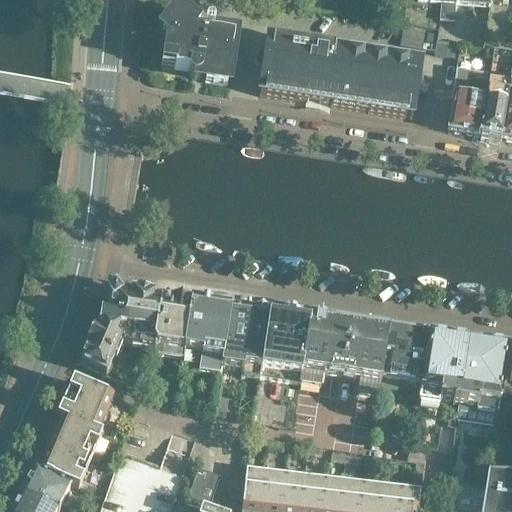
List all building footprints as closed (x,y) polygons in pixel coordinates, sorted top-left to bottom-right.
[(454,0),(418,0),(418,6),(422,7),(423,5),(441,6),(439,22),(452,23),(454,6),(454,0)] [(454,0),(454,6),(489,9),(490,0),(454,0)] [(197,30),(176,12),(161,31),(174,42),(170,46),(164,45),(160,69),(187,73),(189,78),(191,80),(194,81),(198,80),(204,81),(205,84),(226,87),(231,57),(235,58),(239,36),(197,30)] [(426,30),(404,27),(399,48),(422,51),(426,30)] [(436,34),(426,32),(424,43),(434,45),(436,34)] [(265,44),(258,96),(411,120),(419,68),(265,44)] [(435,45),(433,56),(456,60),(458,49),(435,45)] [(487,94),(486,102),(480,139),(500,142),(508,97),(511,69),(511,56),(494,53),(487,94)] [(466,58),(460,56),(458,69),(464,70),(466,58)] [(453,99),(447,133),(480,139),(486,102),(487,94),(471,92),(473,77),(457,74),(453,99)] [(511,98),(508,97),(500,142),(511,143),(511,98)] [(100,325),(98,325),(98,329),(124,332),(132,333),(131,349),(154,352),(154,349),(152,344),(160,301),(116,294),(115,293),(109,298),(109,299),(109,301),(108,301),(107,313),(105,314),(100,325)] [(160,301),(152,344),(154,349),(153,359),(182,364),(183,355),(181,354),(182,353),(190,305),(160,301)] [(190,305),(182,353),(181,354),(183,355),(200,357),(200,359),(201,359),(198,375),(220,378),(221,370),(220,370),(221,363),(223,363),(231,311),(230,311),(230,312),(210,309),(210,308),(209,308),(209,307),(200,306),(200,307),(198,307),(190,306),(190,305)] [(220,370),(221,370),(242,373),(241,381),(259,383),(259,380),(261,372),(260,372),(269,317),(231,311),(223,363),(221,363),(220,370)] [(294,321),(269,317),(260,372),(261,372),(259,380),(298,386),(300,378),(301,378),(301,375),(309,323),(294,321)] [(301,375),(301,378),(299,387),(301,387),(320,390),(322,378),(359,384),(357,396),(378,399),(381,382),(384,359),(388,336),(367,332),(309,323),(301,375)] [(87,349),(79,366),(105,379),(106,376),(120,345),(131,349),(132,333),(124,332),(98,329),(98,325),(97,325),(96,327),(97,327),(95,331),(94,331),(86,349),(87,349)] [(388,336),(384,359),(381,382),(388,383),(388,385),(413,388),(413,387),(420,388),(427,342),(388,336)] [(427,342),(420,388),(418,404),(439,407),(440,404),(459,407),(468,347),(449,344),(428,341),(428,342),(427,342)] [(468,347),(459,407),(476,410),(476,413),(496,418),(508,355),(507,355),(506,355),(506,354),(468,347)] [(511,355),(508,355),(496,418),(511,419),(511,355)] [(72,383),(57,420),(61,422),(101,440),(102,437),(98,436),(112,403),(111,403),(112,401),(72,383)] [(216,399),(212,420),(213,420),(225,422),(228,401),(216,399)] [(61,422),(38,473),(71,489),(78,492),(101,440),(61,422)] [(112,431),(108,440),(117,444),(121,435),(112,431)] [(119,458),(100,511),(170,511),(182,479),(194,442),(172,435),(160,472),(119,458)] [(255,441),(254,449),(268,451),(269,443),(255,441)] [(269,443),(268,451),(282,453),(283,445),(269,443)] [(367,457),(379,459),(381,446),(369,444),(367,457)] [(294,447),(293,455),(307,457),(308,450),(294,447)] [(308,450),(307,457),(321,459),(322,452),(308,450)] [(331,456),(330,464),(344,466),(345,459),(331,456)] [(345,459),(344,466),(358,468),(359,461),(345,459)] [(370,462),(368,469),(382,472),(384,465),(370,462)] [(384,465),(382,472),(396,474),(398,467),(384,465)] [(416,466),(414,480),(421,481),(423,467),(416,466)] [(34,472),(21,497),(51,511),(59,511),(71,489),(38,473),(38,474),(34,472)] [(246,472),(244,489),(241,511),(260,511),(265,474),(246,472)] [(225,482),(203,474),(193,503),(215,511),(225,482)] [(265,474),(260,511),(280,511),(285,477),(265,474)] [(285,477),(280,511),(300,511),(304,479),(285,477)] [(481,511),(511,511),(511,488),(509,488),(510,479),(487,478),(481,511)] [(320,511),(324,481),(304,479),(300,511),(320,511)] [(340,511),(344,483),(324,481),(320,511),(340,511)] [(361,511),(364,486),(344,483),(340,511),(361,511)] [(380,511),(383,488),(364,486),(361,511),(380,511)] [(483,501),(483,488),(459,487),(458,511),(477,511),(478,501),(483,501)] [(383,488),(380,511),(399,511),(403,490),(383,488)] [(403,490),(399,511),(418,511),(419,509),(418,509),(420,492),(403,490)] [(21,498),(13,511),(51,511),(21,497),(21,498)]
